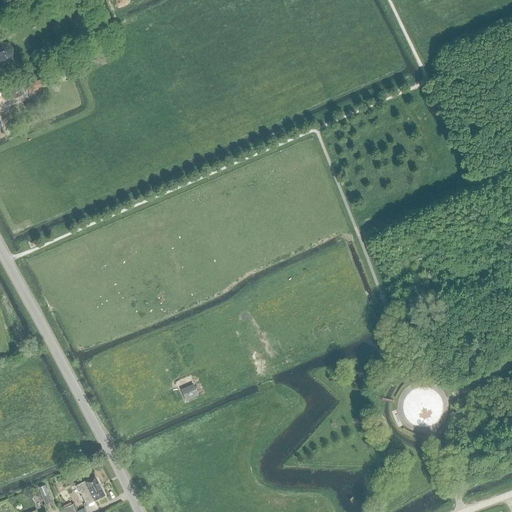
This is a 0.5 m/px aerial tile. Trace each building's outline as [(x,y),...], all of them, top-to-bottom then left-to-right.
[(0,64),(5,63),(12,59),(12,51),(8,45),(0,45),(0,64)] [(39,77),(3,91),(7,100),(42,87),(39,77)] [(182,392),(185,401),(197,396),(194,387),(182,392)] [(86,506),(104,496),(94,477),(76,486),(86,506)] [(44,486),(38,488),(45,505),(51,503),(44,486)]
